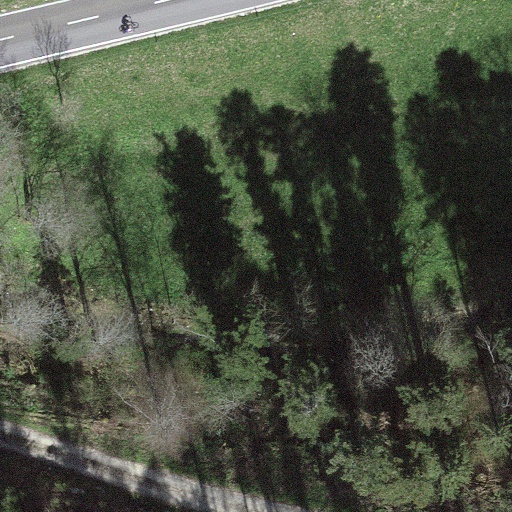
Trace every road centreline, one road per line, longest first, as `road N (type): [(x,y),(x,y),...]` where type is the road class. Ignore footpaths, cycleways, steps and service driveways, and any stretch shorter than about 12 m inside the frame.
road 1 (track): [(275,511),(0,431)]
road 2 (secondary): [(160,0),(0,38)]
